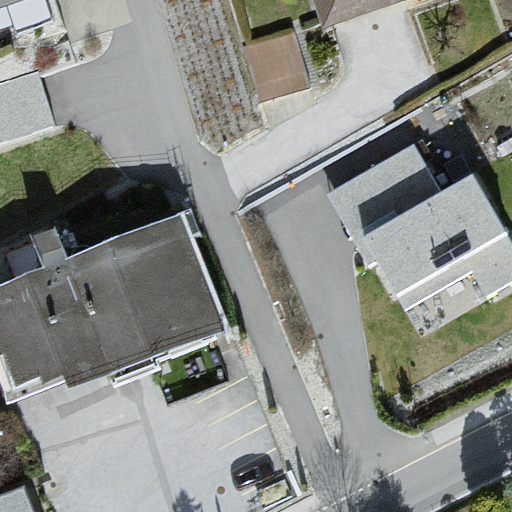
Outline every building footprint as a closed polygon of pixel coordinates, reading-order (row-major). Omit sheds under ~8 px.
[(0,0),(0,11),(33,0),(0,0)] [(308,0),(323,34),(435,0),(308,0)] [(244,41),(261,93),(311,77),(294,25),(244,41)] [(412,141),(328,189),(423,339),(511,292),(511,237),(473,173),(439,189),(412,141)] [(179,228),(0,288),(0,378),(11,376),(18,396),(56,383),(68,399),(223,339),(179,228)] [(33,511),(24,485),(0,494),(0,511),(33,511)]
